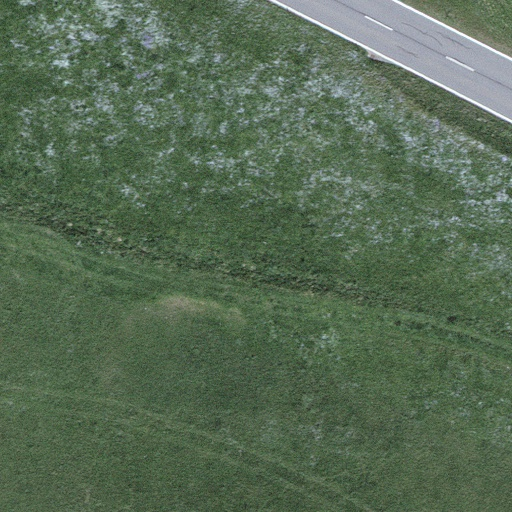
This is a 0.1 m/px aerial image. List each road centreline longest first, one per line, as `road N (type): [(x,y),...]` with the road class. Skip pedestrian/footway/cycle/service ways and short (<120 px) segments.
road 1 (tertiary): [(333,0),(511,91)]
road 2 (track): [(0,225),(179,285)]
